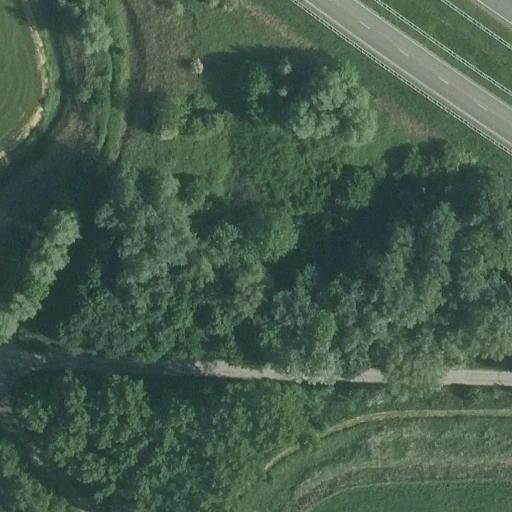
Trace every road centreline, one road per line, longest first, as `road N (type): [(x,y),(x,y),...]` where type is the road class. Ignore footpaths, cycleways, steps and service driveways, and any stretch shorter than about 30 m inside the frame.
road 1 (unclassified): [(511,382),(0,360)]
road 2 (track): [(95,0),(110,88),(103,142),(80,215),(0,345)]
road 3 (trunk): [(325,0),(511,128)]
road 4 (unclassified): [(84,511),(0,401)]
